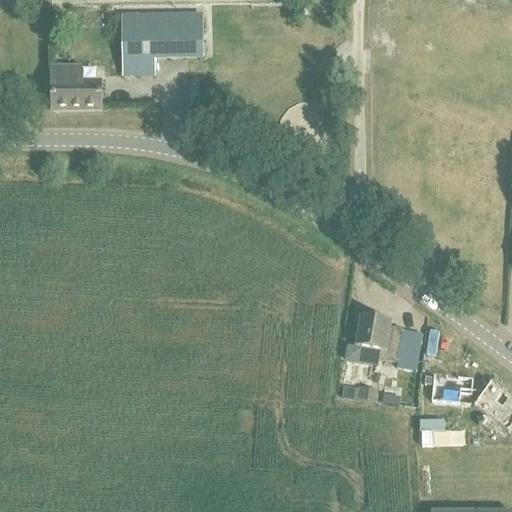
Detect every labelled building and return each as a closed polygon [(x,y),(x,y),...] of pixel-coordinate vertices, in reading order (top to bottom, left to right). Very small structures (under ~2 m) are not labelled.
[(122,19),(122,60),(172,59),(171,18),(122,19)] [(81,72),(52,72),(53,113),(101,112),(101,86),(81,86),(81,72)] [(356,350),(379,354),(378,363),(397,366),(403,332),(390,330),(391,324),(361,319),(356,350)] [(434,328),(430,350),(443,352),(447,330),(434,328)] [(357,351),(348,349),(346,365),(354,367),(357,351)] [(511,399),(485,380),(478,389),(466,387),(468,376),(428,371),(425,399),(464,404),(464,403),(467,404),(466,406),(477,414),(471,423),(484,432),(490,423),(501,431),(511,416),(511,399)] [(360,393),(359,403),(376,405),(377,395),(360,393)] [(464,447),(464,434),(422,435),(422,449),(464,447)]
